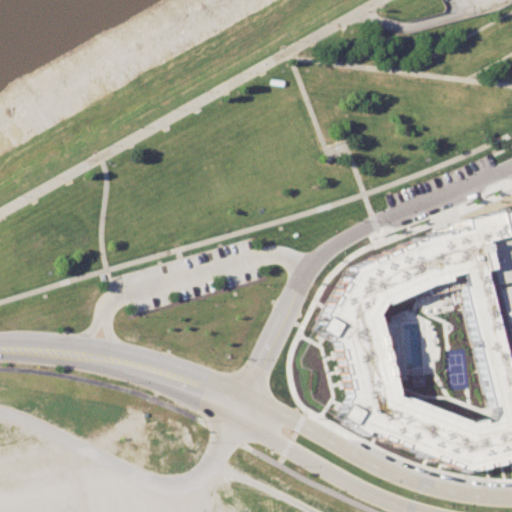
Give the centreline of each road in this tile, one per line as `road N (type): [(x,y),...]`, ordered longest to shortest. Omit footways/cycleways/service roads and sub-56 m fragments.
road 1 (residential): [(237,401),(305,264),(372,222),(511,164)]
road 2 (secondary): [(511,495),(444,488),(389,471),(237,401)]
road 3 (secondary): [(0,349),(90,356),(237,401)]
road 4 (secondary): [(237,401),(284,448),(376,497),(424,511)]
